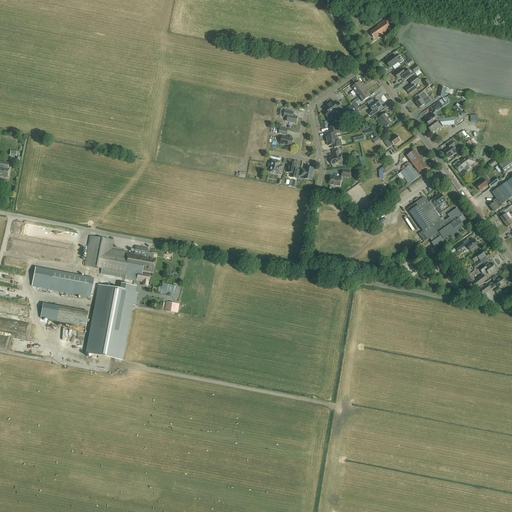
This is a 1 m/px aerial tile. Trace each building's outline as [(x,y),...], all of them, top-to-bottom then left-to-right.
[(374,38),(380,35),(380,36),(382,34),(383,35),(391,29),(394,27),(388,19),(386,21),(385,20),(377,25),(378,27),(370,32),(374,38)] [(400,56),(396,58),(394,55),(385,62),(390,68),(398,62),(400,64),(404,61),(400,56)] [(411,69),(414,73),(420,69),(417,65),(411,69)] [(394,73),(398,79),(402,76),(404,79),(410,74),(406,68),(403,70),(401,68),(394,73)] [(428,77),(424,80),(428,86),(432,83),(428,77)] [(409,94),(416,89),(414,85),(419,81),(417,78),(414,79),(413,78),(409,81),(412,84),(405,89),(409,94)] [(355,92),(363,86),(359,81),(352,87),(355,92)] [(359,97),(366,91),(363,86),(355,92),(359,97)] [(366,91),(359,97),(362,102),(370,96),(366,91)] [(428,97),(425,93),(424,92),(419,96),(421,99),(416,103),(419,108),(425,104),(423,101),(428,97)] [(442,106),(442,105),(444,103),(445,103),(447,102),(448,100),(445,97),(441,99),(439,101),(432,106),(435,110),(442,106)] [(376,100),(369,105),(372,109),(369,111),(372,116),(378,112),(376,109),(381,106),(376,100)] [(476,105),(475,114),(478,114),(479,110),(484,111),(486,101),(481,100),(480,106),(476,105)] [(328,104),(335,112),(337,110),(338,112),(343,109),(339,103),(336,105),(333,101),(328,104)] [(495,113),(494,119),(498,120),(499,114),(501,114),(503,104),(497,103),(495,113)] [(335,112),(328,104),(324,107),(327,111),(324,113),(328,119),(333,116),(332,114),(335,112)] [(508,106),(503,104),(501,114),(506,115),(505,120),(508,120),(510,112),(507,111),(508,106)] [(296,123),(298,117),(291,116),(292,112),(285,110),(284,117),(288,118),(287,121),(296,123)] [(382,123),(389,118),(385,113),(379,118),(382,123)] [(429,126),(437,120),(432,114),(424,120),(429,126)] [(454,125),(453,118),(453,117),(456,117),(456,118),(459,117),(458,114),(450,115),(450,118),(443,118),(437,120),(429,126),(427,127),(432,133),(440,127),(437,123),(439,122),(442,126),(454,125)] [(370,119),(368,116),(360,122),(362,124),(370,119)] [(389,118),(382,123),(385,128),(392,122),(389,118)] [(326,139),(337,137),(336,134),(339,133),(337,126),(330,128),(331,132),(325,133),(326,137),(325,137),(326,139)] [(388,147),(393,144),(394,145),(400,141),(397,135),(390,140),(390,139),(385,142),(388,147)] [(292,146),(293,139),(282,137),(281,144),(292,146)] [(337,137),(326,139),(327,142),(328,146),(334,144),(334,148),(342,146),(340,140),(338,140),(337,137)] [(456,152),(452,147),(454,145),(452,141),(447,144),(449,147),(444,151),(448,157),(456,152)] [(388,150),(391,156),(396,153),(393,148),(388,150)] [(332,164),(343,162),(341,155),(340,155),(338,149),(332,150),(334,156),(330,157),(332,164)] [(414,164),(421,159),(414,151),(407,156),(411,161),(409,163),(408,162),(402,167),(403,168),(401,169),(402,171),(410,165),(411,166),(414,164)] [(386,158),(388,157),(385,153),(379,157),(374,161),(376,164),(381,161),(382,161),(384,159),(384,160),(387,158),(386,158)] [(453,165),(456,169),(459,172),(461,171),(463,174),(470,169),(468,167),(474,162),(468,154),(462,160),(460,162),(459,161),(453,165)] [(410,165),(402,171),(400,173),(407,183),(405,185),(406,186),(398,191),(399,193),(407,187),(411,184),(410,182),(419,176),(415,171),(417,169),(419,172),(426,167),(421,159),(414,164),(411,166),(410,165)] [(277,174),(282,175),(284,165),(280,165),(280,162),(272,160),(270,172),(278,174),(277,174)] [(0,175),(2,176),(2,177),(7,178),(9,168),(7,168),(8,163),(0,161),(0,175)] [(387,172),(394,167),(390,162),(383,167),(387,172)] [(297,178),(299,169),(296,169),(297,165),(289,163),(288,172),(291,173),(290,177),(297,178)] [(312,180),(314,168),(306,167),(305,170),(301,169),(300,176),(304,177),(304,178),(312,180)] [(342,169),(341,176),(350,178),(351,170),(342,169)] [(480,190),(488,185),(488,184),(489,183),(490,182),(485,175),(482,177),(484,180),(476,185),(480,190)] [(340,186),(341,177),(337,176),(337,177),(330,176),(329,184),(340,186)] [(490,182),(489,183),(488,184),(490,188),(493,186),(499,181),(496,177),(490,182)] [(494,212),(499,209),(499,208),(502,206),(501,205),(511,196),(511,177),(492,192),(497,199),(493,201),(494,203),(490,206),(494,212)] [(388,195),(386,192),(378,198),(383,204),(389,200),(388,198),(387,196),(388,195)] [(436,208),(440,214),(442,212),(438,206),(446,201),(441,194),(430,201),(435,208),(436,208)] [(443,222),(440,218),(424,197),(407,209),(423,231),(433,224),(434,226),(433,227),(433,226),(423,233),(427,239),(429,238),(433,242),(432,243),(436,248),(444,242),(443,240),(440,237),(439,237),(436,233),(437,232),(434,228),(443,222)] [(450,217),(443,222),(434,228),(437,232),(436,233),(439,237),(440,237),(443,240),(451,235),(453,238),(460,233),(457,230),(464,225),(461,222),(465,220),(457,208),(448,215),(450,217)] [(511,213),(508,217),(506,214),(502,216),(500,218),(504,223),(511,216),(511,213)] [(136,246),(134,253),(111,249),(113,240),(90,236),(85,265),(87,266),(92,267),(104,269),(103,271),(126,276),(126,279),(143,282),(143,285),(147,286),(147,283),(148,283),(149,275),(139,273),(140,269),(153,271),(156,259),(152,258),(153,257),(146,256),(147,248),(136,246)] [(474,239),(466,245),(470,250),(478,245),(474,239)] [(465,246),(463,243),(455,248),(458,251),(465,246)] [(474,261),(478,258),(479,260),(486,256),(482,250),(471,258),(474,261)] [(473,267),(475,270),(483,264),(480,261),(473,267)] [(479,267),(483,274),(487,271),(489,274),(496,269),(492,264),(486,268),(483,264),(479,267)] [(92,267),(87,266),(85,277),(35,267),(32,285),(91,296),(94,279),(90,278),(92,267)] [(474,280),(479,287),(484,283),(483,282),(487,280),(483,274),(474,280)] [(487,284),(480,290),(483,295),(497,285),(498,287),(505,282),(501,277),(499,279),(496,277),(493,279),(495,282),(489,286),(487,284)] [(99,286),(86,353),(121,360),(132,305),(134,293),(135,287),(121,284),(119,290),(99,286)] [(179,304),(167,302),(165,311),(178,313),(179,304)]
